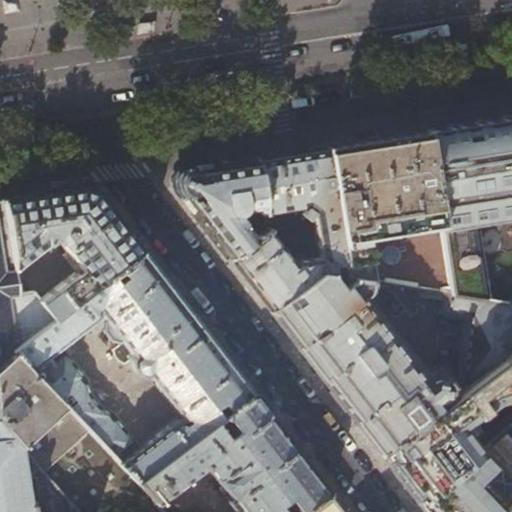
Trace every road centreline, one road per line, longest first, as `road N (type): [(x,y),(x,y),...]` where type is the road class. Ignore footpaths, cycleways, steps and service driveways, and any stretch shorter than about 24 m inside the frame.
road 1 (residential): [(55,86),(384,511)]
road 2 (primary): [(55,86),(381,33)]
road 3 (primary): [(381,33),(511,11)]
